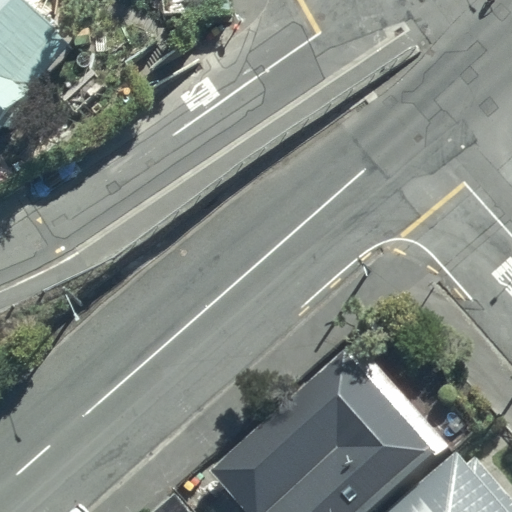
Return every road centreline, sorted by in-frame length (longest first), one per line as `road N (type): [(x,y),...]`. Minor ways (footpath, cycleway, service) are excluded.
road 1 (secondary): [(415,126),(0,493)]
road 2 (residential): [(356,0),(108,186),(0,252)]
road 3 (residential): [(415,126),(511,235)]
road 4 (secondary): [(511,32),(415,126)]
